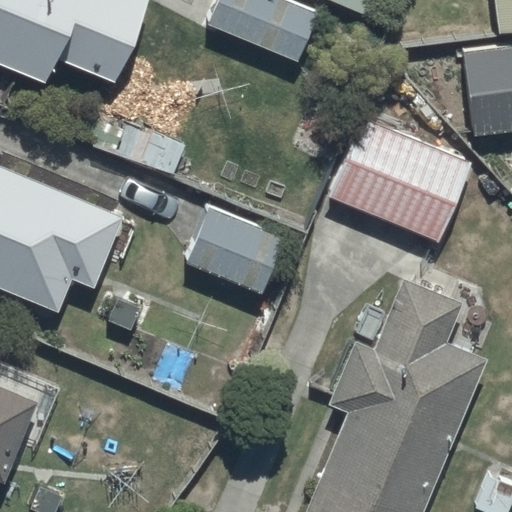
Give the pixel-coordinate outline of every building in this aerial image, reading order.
[(0,0),(0,55),(45,74),(57,46),(114,69),(141,0),(0,0)] [(312,3),(303,0),(208,0),(203,17),(294,51),(312,3)] [(511,0),(490,0),(492,21),(511,19),(511,0)] [(511,35),(457,42),(467,126),(511,120),(511,35)] [(357,109),(324,187),(432,233),(465,155),(357,109)] [(118,203),(0,155),(0,275),(56,298),(69,266),(89,274),(118,203)] [(204,198),(181,253),(257,285),(280,229),(204,198)] [(341,404),(298,511),(413,511),(482,349),(439,332),(455,292),(399,270),(373,336),(351,328),(324,397),(341,404)] [(34,391),(0,376),(0,471),(1,472),(34,391)]
